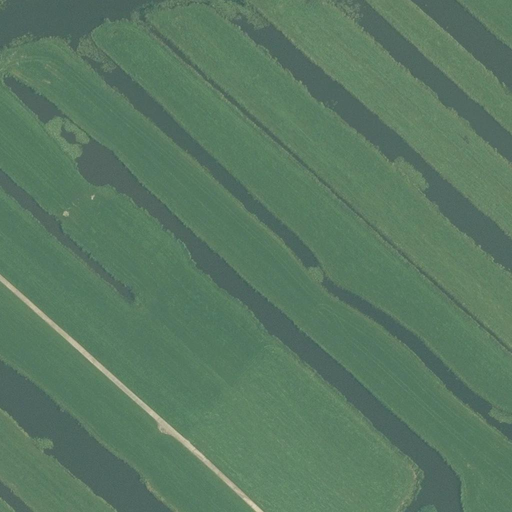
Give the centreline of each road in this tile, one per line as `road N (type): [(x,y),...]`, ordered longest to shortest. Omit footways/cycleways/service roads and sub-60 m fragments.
road 1 (track): [(511,485),(35,64),(0,73)]
road 2 (track): [(257,511),(0,277)]
